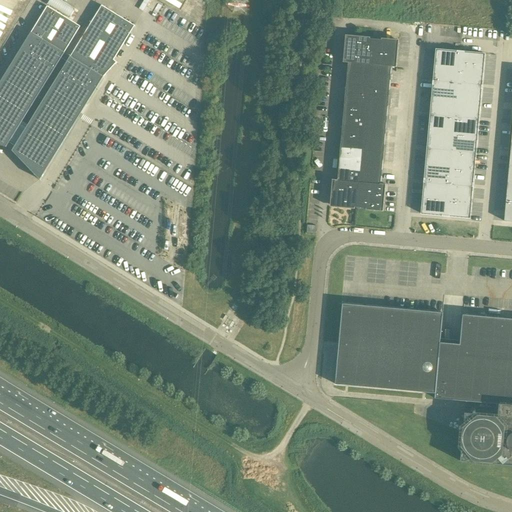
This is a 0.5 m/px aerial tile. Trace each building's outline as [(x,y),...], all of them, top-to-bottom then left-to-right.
[(179,3),(176,9),(208,27),(211,22),(192,11),(179,3)] [(89,92),(100,81),(117,62),(114,60),(135,25),(102,5),(71,56),(70,56),(28,125),(22,122),(81,27),(47,6),(31,32),(23,51),(26,53),(0,88),(0,131),(12,139),(10,141),(16,145),(17,142),(51,163),(86,91),(89,92)] [(343,62),(348,63),(370,65),(372,39),(370,39),(370,37),(346,35),(343,62)] [(370,65),(391,67),(396,67),(399,40),(381,38),(381,40),(372,39),(370,65)] [(460,67),(461,51),(437,49),(436,63),(436,64),(460,67)] [(484,69),(485,53),(461,51),(460,67),(484,69)] [(369,75),(370,65),(348,63),(347,73),(369,75)] [(458,82),(460,67),(436,64),(434,80),(458,82)] [(391,77),(391,67),(370,65),(369,75),(391,77)] [(482,84),(484,69),(460,67),(458,82),(482,84)] [(345,94),(367,96),(369,75),(347,73),(345,94)] [(389,98),(391,77),(369,75),(367,96),(389,98)] [(327,90),(335,90),(335,78),(326,79),(327,90)] [(457,99),(458,82),(434,80),(433,97),(457,99)] [(481,101),(482,84),(458,82),(457,99),(481,101)] [(365,118),(367,96),(345,94),(343,116),(365,118)] [(387,120),(389,98),(367,96),(365,118),(387,120)] [(455,116),(457,99),(433,97),(431,114),(455,116)] [(479,118),(481,101),(457,99),(455,116),(479,118)] [(454,133),(455,116),(431,114),(430,131),(454,133)] [(364,129),(365,118),(343,116),(342,127),(364,129)] [(477,135),(479,118),(455,116),(454,133),(477,135)] [(386,130),(387,120),(365,118),(364,129),(386,130)] [(362,150),(364,129),(342,127),(340,148),(362,150)] [(384,152),(386,130),(364,129),(362,150),(384,152)] [(452,150),(454,133),(430,131),(428,147),(452,150)] [(476,152),(477,135),(454,133),(452,150),(476,152)] [(450,167),(452,150),(428,147),(426,164),(450,167)] [(360,172),(362,150),(340,148),(338,170),(360,172)] [(382,174),(384,152),(362,150),(360,172),(382,174)] [(474,169),(476,152),(452,150),(450,167),(474,169)] [(449,184),(450,167),(426,164),(425,181),(449,184)] [(473,186),(474,169),(450,167),(449,184),(473,186)] [(359,182),(360,172),(338,170),(337,180),(359,182)] [(381,184),(382,174),(360,172),(359,182),(381,184)] [(337,180),(333,179),(330,207),(355,209),(355,208),(357,208),(359,182),(337,180)] [(447,199),(449,184),(425,181),(423,197),(447,199)] [(386,184),(381,184),(359,182),(357,208),(366,209),(366,210),(383,212),(386,184)] [(471,201),(473,186),(449,184),(447,199),(471,201)] [(446,215),(447,199),(423,197),(422,212),(446,215)] [(470,217),(471,201),(447,199),(446,215),(470,217)] [(482,268),(481,276),(492,278),(493,269),(482,268)] [(343,304),(335,384),(435,393),(435,398),(499,404),(498,416),(465,413),(461,461),(511,465),(511,319),(463,315),(460,344),(440,343),(443,313),(343,304)] [(72,428),(69,432),(92,445),(95,441),(72,428)]
